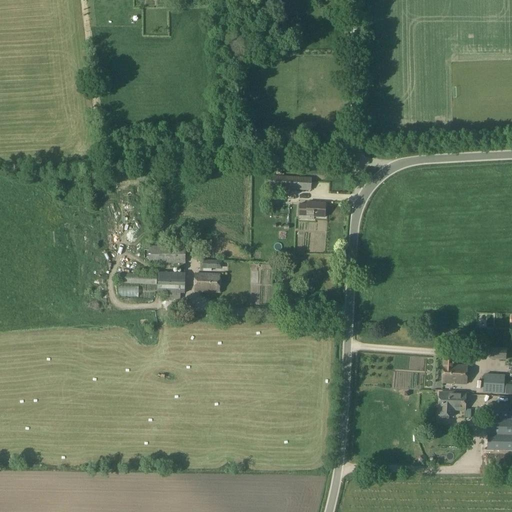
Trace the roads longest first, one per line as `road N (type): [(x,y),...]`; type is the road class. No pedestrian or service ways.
road 1 (unclassified): [(327,511),(338,469),(356,202),(387,168),(511,155)]
road 2 (unknown): [(369,182),(360,0)]
road 3 (unknown): [(338,469),(511,470)]
